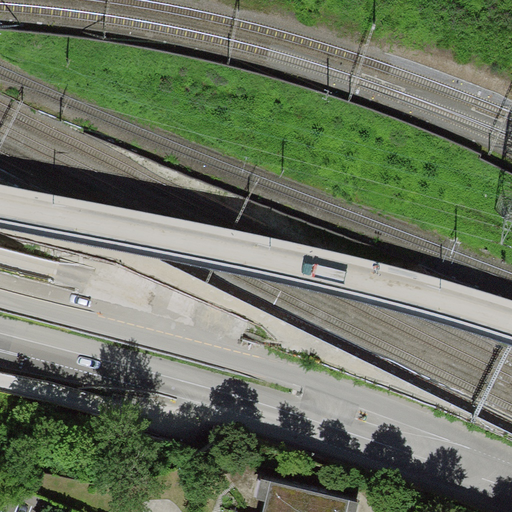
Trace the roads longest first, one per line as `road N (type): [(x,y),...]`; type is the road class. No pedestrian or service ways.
road 1 (motorway): [(511,460),(286,373),(0,298)]
road 2 (secondary): [(511,487),(161,374)]
road 3 (secondary): [(161,374),(0,333)]
road 4 (motorway): [(0,355),(161,374)]
